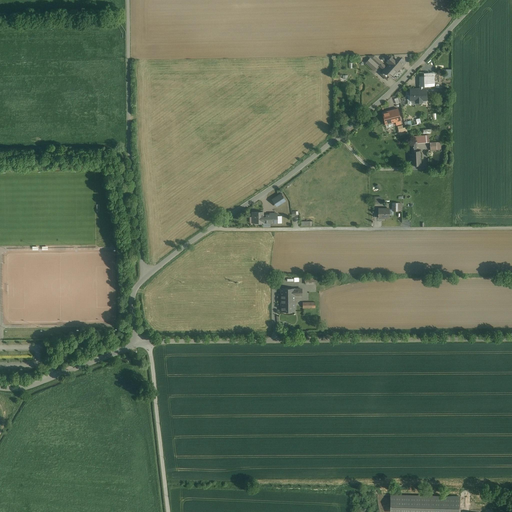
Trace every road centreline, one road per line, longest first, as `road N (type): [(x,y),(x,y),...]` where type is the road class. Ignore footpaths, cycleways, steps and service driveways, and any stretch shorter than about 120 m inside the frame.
road 1 (unclassified): [(146,276),(373,105),(477,0)]
road 2 (unclassified): [(149,341),(511,339)]
road 3 (unclassified): [(127,0),(128,146),(146,276)]
road 4 (unclassified): [(167,511),(149,341)]
